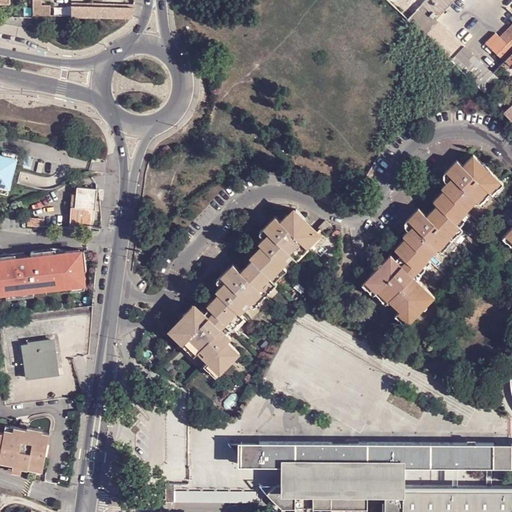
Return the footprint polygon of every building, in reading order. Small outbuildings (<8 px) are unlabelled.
[(33,0),(34,15),(72,16),(73,6),(42,5),(41,0),(33,0)] [(424,34),(437,21),(444,14),(442,12),(453,0),(427,0),(417,11),(409,20),(424,34)] [(115,17),(117,7),(73,6),(72,16),(115,17)] [(115,17),(134,17),(135,8),(117,7),(115,17)] [(492,74),(437,21),(424,34),(440,51),(443,54),(451,61),(468,77),(479,87),(492,74)] [(490,48),(504,61),(505,60),(508,57),(511,53),(511,24),(500,38),(490,48)] [(485,43),(490,48),(500,38),(495,33),(485,43)] [(479,87),(486,94),(491,89),(489,87),(498,77),(493,73),(492,74),(479,87)] [(496,104),(501,109),(506,104),(501,99),(496,104)] [(399,317),(410,329),(440,301),(420,283),(425,278),(424,275),(434,266),(431,264),(444,252),(444,255),(465,233),(455,224),(465,215),(463,211),(474,200),(477,202),(487,191),(490,194),(500,183),(468,153),(458,164),(454,159),(443,172),(449,175),(436,188),(438,190),(429,200),(439,210),(428,220),(420,213),(411,223),(416,227),(405,238),(407,240),(397,252),(402,256),(398,261),(393,257),(366,286),(378,298),(380,294),(391,305),(394,302),(404,312),(399,317)] [(0,185),(10,189),(17,159),(2,155),(2,157),(0,157),(0,185)] [(9,192),(10,189),(0,185),(0,192),(6,194),(9,192)] [(97,190),(78,188),(77,194),(77,207),(74,207),(73,225),(81,226),(82,223),(93,223),(97,190)] [(209,368),(221,379),(242,357),(231,346),(233,344),(228,338),(233,333),(230,329),(235,323),(237,325),(243,320),(242,317),(253,305),(256,307),(271,290),(269,287),(287,269),(284,266),(297,254),(300,255),(321,234),(324,237),(330,228),(323,222),(315,229),(294,208),(283,218),(278,212),(266,225),(272,230),(260,244),(262,246),(250,258),(252,260),(241,271),(234,265),(222,277),(227,281),(216,293),(218,295),(207,308),(209,312),(205,316),(196,307),(172,333),(197,359),(200,356),(211,366),(209,368)] [(511,213),(508,209),(488,229),(500,241),(505,236),(511,243),(511,213)] [(0,294),(9,293),(32,291),(32,292),(36,291),(60,289),(60,287),(79,285),(79,286),(86,285),(87,285),(85,272),(88,271),(86,252),(80,253),(80,252),(58,254),(58,255),(33,257),(26,258),(26,255),(14,256),(14,260),(6,261),(6,260),(0,260),(0,294)] [(79,285),(60,287),(60,289),(61,293),(72,292),(73,293),(75,294),(80,292),(86,288),(86,285),(79,286),(79,285)] [(153,337),(162,342),(168,335),(161,328),(153,337)] [(55,342),(26,346),(27,354),(26,355),(28,378),(60,374),(55,342)] [(0,460),(18,464),(18,466),(28,468),(29,461),(34,462),(33,463),(44,465),(49,433),(42,431),(43,429),(27,426),(27,429),(18,427),(13,426),(13,430),(4,428),(3,432),(0,431),(0,460)] [(511,436),(498,437),(497,462),(511,461),(511,436)] [(511,511),(511,480),(409,484),(408,465),(497,462),(498,437),(231,446),(248,467),(287,466),(287,481),(280,481),(269,493),(270,496),(285,509),(298,507),(297,511),(316,511),(317,508),(333,508),(333,511),(371,511),(371,489),(388,489),(388,511),(480,511),(480,508),(497,509),(497,511),(511,511)] [(175,505),(176,492),(167,492),(168,486),(162,486),(163,507),(175,505)] [(258,489),(176,492),(175,505),(259,505),(258,489)]
